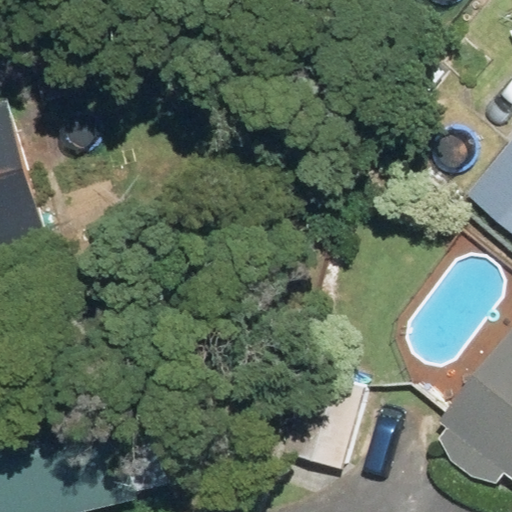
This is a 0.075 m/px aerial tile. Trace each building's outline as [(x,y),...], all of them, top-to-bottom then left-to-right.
[(27,90),(0,97),(0,287),(79,265),(27,90)] [(511,145),(471,192),(511,227),(511,145)] [(465,416),(456,428),(468,452),(488,469),(511,474),(511,349),(461,412),(465,416)] [(356,468),(368,377),(307,368),(294,459),(356,468)] [(0,396),(0,511),(50,511),(140,493),(112,372),(0,396)]
